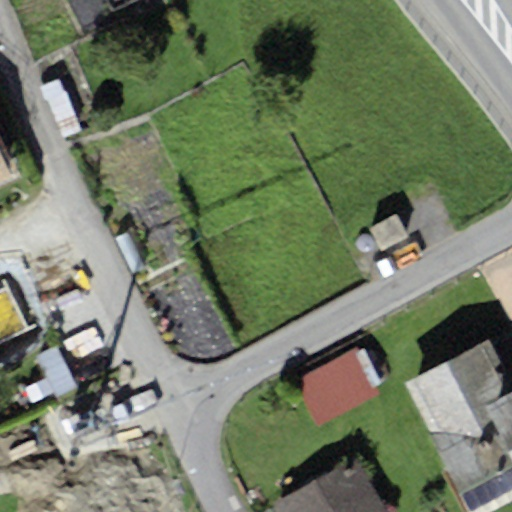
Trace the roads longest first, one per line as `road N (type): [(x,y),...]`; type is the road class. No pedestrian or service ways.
road 1 (residential): [(176,408),(0,7)]
road 2 (residential): [(511,224),(176,408)]
